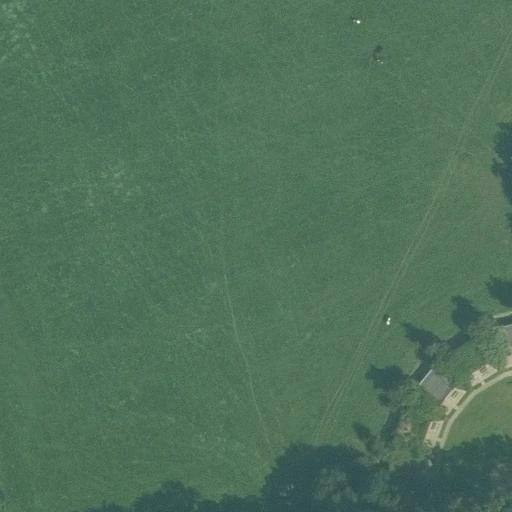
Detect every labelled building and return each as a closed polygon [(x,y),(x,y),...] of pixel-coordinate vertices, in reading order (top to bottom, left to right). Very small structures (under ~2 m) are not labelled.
[(511,354),(511,327),(499,331),(505,356),(511,354)] [(454,353),(468,375),(488,363),(475,341),(454,353)] [(419,389),(439,406),(455,387),(435,371),(419,389)] [(398,434),(423,443),(431,421),(406,412),(398,434)] [(419,460),(393,460),(393,484),(419,484),(419,460)]
